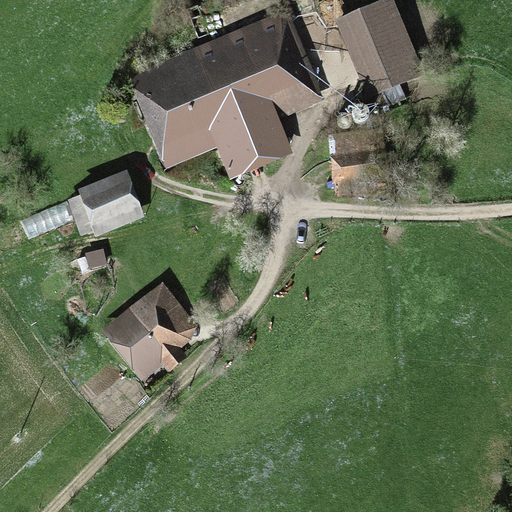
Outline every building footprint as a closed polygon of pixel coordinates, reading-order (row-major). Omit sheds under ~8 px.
[(386,5),(338,26),(367,95),(416,75),(386,5)] [(203,64),(149,87),(176,151),(218,133),(234,174),(289,152),(272,111),(307,97),(275,18),(197,50),(203,64)] [(332,137),(340,198),(390,191),(381,130),(332,137)] [(136,208),(126,185),(93,199),(102,222),(136,208)] [(106,267),(102,250),(75,257),(79,275),(106,267)] [(116,337),(139,366),(155,353),(169,370),(180,361),(167,344),(191,325),(168,296),(116,337)]
